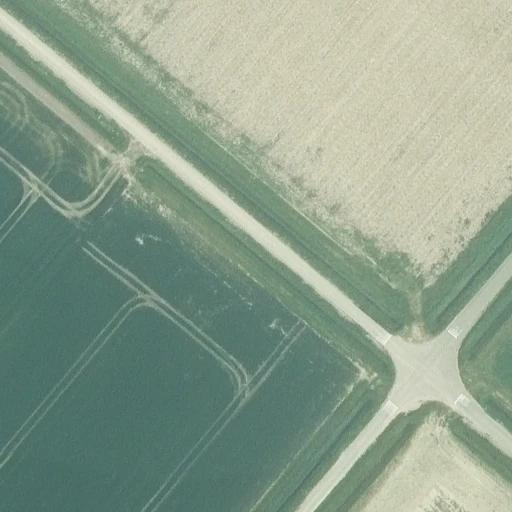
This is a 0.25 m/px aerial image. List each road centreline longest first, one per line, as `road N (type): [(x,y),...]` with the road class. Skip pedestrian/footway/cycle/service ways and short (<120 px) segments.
road 1 (unclassified): [(425,368),(0,18)]
road 2 (unclassified): [(304,511),(425,368)]
road 3 (unclassified): [(425,368),(511,265)]
